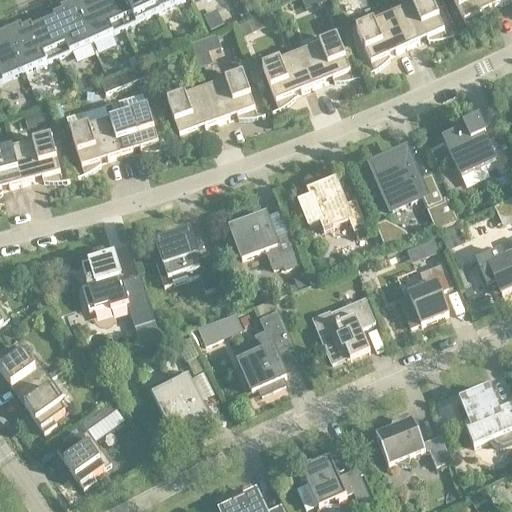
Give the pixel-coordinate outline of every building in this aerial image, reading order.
[(125,32),(110,0),(104,0),(98,3),(97,0),(95,0),(89,3),(87,0),(74,6),(92,46),(125,32)] [(158,16),(150,0),(110,0),(125,32),(158,16)] [(191,1),(190,0),(150,0),(158,16),(191,1)] [(501,8),(496,0),(452,0),(468,33),(462,36),(466,34),(468,33),(472,31),(475,29),(479,25),(482,23),(484,21),(482,17),(501,8)] [(430,2),(393,18),(408,51),(427,43),(429,47),(430,46),(438,45),(443,44),(449,42),(455,40),(448,42),(430,2)] [(92,46),(74,6),(60,12),(62,15),(53,19),(55,22),(44,27),(58,61),(92,46)] [(408,51),(393,18),(357,34),(375,75),(371,76),(368,78),(374,76),(379,73),(384,69),(387,67),(390,64),(389,60),(408,51)] [(220,19),(206,25),(210,33),(224,27),(220,19)] [(249,23),(238,28),(244,40),(255,35),(249,23)] [(58,61),(44,27),(33,32),(31,28),(23,32),(21,29),(8,35),(25,75),(58,61)] [(0,85),(25,75),(8,35),(0,37),(0,85)] [(204,43),(191,48),(199,72),(212,68),(204,43)] [(337,43),(300,57),(314,91),(333,83),(335,87),(338,87),(343,86),(349,85),(355,83),(361,82),(361,81),(354,84),(337,43)] [(314,91),(300,57),(263,72),(279,113),(277,114),(273,116),(273,117),(279,114),(284,111),(290,107),(296,103),(294,99),(314,91)] [(107,96),(147,78),(143,67),(102,84),(107,96)] [(243,80),(206,93),(218,127),(238,120),(239,124),(241,124),(247,124),(254,123),(260,121),(265,120),(265,119),(258,121),(243,80)] [(81,81),(73,85),(77,95),(85,91),(81,81)] [(218,127),(206,93),(168,107),(183,148),(176,151),(182,149),(188,146),(194,142),(199,139),(199,138),(198,135),(218,127)] [(110,125),(121,160),(141,154),(142,157),(143,157),(150,157),(156,157),(163,155),(168,154),(168,153),(161,155),(148,113),(115,123),(112,112),(106,113),(110,125)] [(50,115),(26,121),(29,133),(53,126),(50,115)] [(121,160),(110,125),(71,137),(85,179),(82,180),(78,182),(85,179),(90,177),(96,174),(100,171),(102,170),(100,166),(121,160)] [(445,145),(456,169),(462,181),(496,165),(501,176),(511,171),(511,153),(505,139),(487,147),(484,140),(486,139),(479,125),(452,137),(454,141),(445,145)] [(51,143),(13,153),(22,188),(43,183),(44,187),(46,187),(52,187),(57,187),(64,186),(70,184),(63,185),(51,143)] [(22,188),(13,153),(0,156),(0,199),(3,198),(2,194),(22,188)] [(415,173),(408,156),(376,170),(395,213),(426,200),(431,210),(443,204),(433,180),(420,185),(419,182),(417,183),(414,174),(415,173)] [(308,195),(311,204),(301,208),(310,231),(320,227),(324,235),(335,231),(334,230),(350,223),(354,234),(366,230),(356,204),(344,208),(335,186),(319,192),(318,191),(308,195)] [(231,233),(242,264),(263,256),(268,258),(274,273),(284,269),(286,273),(299,268),(288,237),(274,242),(266,220),(262,221),(260,214),(235,224),(237,230),(231,233)] [(386,224),(375,228),(386,257),(411,247),(407,236),(386,224)] [(156,264),(165,291),(200,279),(206,296),(220,291),(208,258),(197,262),(189,239),(157,249),(161,262),(156,264)] [(434,244),(419,251),(424,264),(440,257),(434,244)] [(511,260),(506,263),(502,254),(477,265),(488,290),(497,286),(502,297),(511,292),(511,260)] [(115,262),(109,264),(82,272),(88,291),(82,292),(89,316),(110,309),(111,313),(128,308),(135,331),(155,325),(141,279),(122,285),(115,262)] [(409,299),(410,301),(400,304),(411,332),(421,328),(421,330),(449,319),(440,296),(453,291),(444,268),(420,277),(426,292),(409,299)] [(306,278),(294,283),(297,293),(310,288),(306,278)] [(376,327),(366,303),(314,324),(332,367),(349,360),(350,364),(370,356),(361,334),(376,327)] [(0,329),(10,323),(0,309),(0,329)] [(261,352),(259,357),(239,366),(252,396),(259,393),(262,400),(286,389),(283,382),(286,381),(277,359),(295,351),(279,316),(261,324),(266,336),(256,341),(261,352)] [(216,326),(197,334),(206,352),(224,344),(216,326)] [(153,327),(138,332),(143,350),(159,346),(153,327)] [(191,340),(177,346),(187,367),(200,361),(191,340)] [(75,350),(67,355),(71,360),(78,355),(75,350)] [(0,357),(0,374),(18,400),(49,379),(35,359),(28,363),(20,351),(8,359),(4,354),(0,357)] [(154,398),(174,442),(189,435),(187,431),(209,420),(187,376),(169,384),(171,390),(154,398)] [(63,399),(49,379),(18,400),(45,438),(57,429),(54,424),(65,416),(57,404),(63,399)] [(511,409),(498,415),(489,393),(461,405),(470,427),(465,429),(474,451),(491,444),(492,447),(495,449),(497,451),(500,452),(504,452),(511,448),(511,409)] [(113,408),(84,429),(88,435),(97,447),(126,427),(113,408)] [(392,429),(392,434),(376,440),(388,471),(397,467),(409,469),(410,462),(426,455),(430,456),(436,472),(452,466),(441,440),(422,447),(413,425),(402,430),(392,429)] [(97,447),(88,435),(57,456),(84,494),(97,486),(93,481),(105,473),(96,460),(103,456),(97,447)] [(330,462),(311,470),(301,470),(301,483),(306,483),(318,511),(320,511),(324,511),(339,511),(339,504),(347,500),(354,497),(359,508),(371,503),(358,475),(357,476),(358,478),(348,482),(348,481),(338,481),(330,462)] [(236,506),(236,508),(227,511),(281,511),(278,511),(263,511),(256,496),(236,506)] [(482,499),(472,506),(476,511),(488,511),(490,511),(482,499)]
